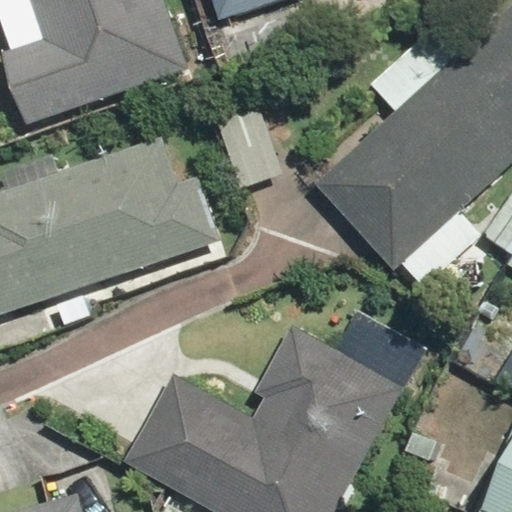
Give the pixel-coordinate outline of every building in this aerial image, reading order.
[(0,0),(0,41),(30,127),(198,69),(174,0),(0,0)] [(213,0),(222,25),(295,0),(213,0)] [(323,187),(398,272),(420,297),(484,241),(462,215),(511,171),(511,19),(474,54),(445,21),(372,86),(401,118),(323,187)] [(93,309),(88,291),(206,252),(226,245),(205,181),(184,188),(172,152),(167,138),(0,193),(0,320),(32,310),(38,328),(93,309)] [(262,421),(181,375),(132,460),(223,511),(341,511),(409,393),(297,328),(258,396),(272,403),(262,421)] [(511,511),(511,461),(508,469),(503,480),(489,511),(511,511)] [(88,511),(79,473),(44,482),(49,505),(20,511),(88,511)]
